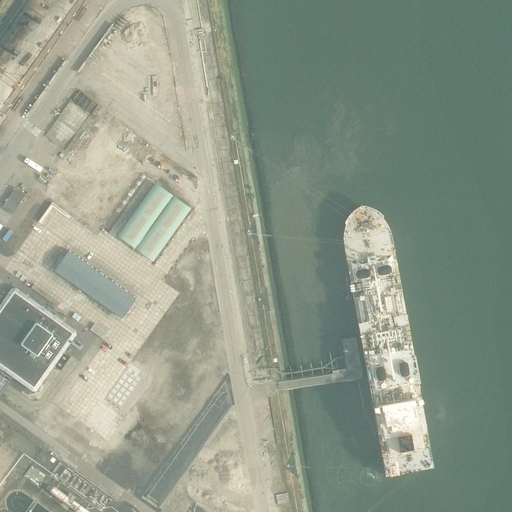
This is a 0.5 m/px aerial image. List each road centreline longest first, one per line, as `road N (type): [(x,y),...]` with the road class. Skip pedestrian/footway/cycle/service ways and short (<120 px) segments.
road 1 (unknown): [(152,511),(0,399)]
road 2 (unknown): [(160,280),(62,231),(43,236),(17,266)]
road 3 (unknown): [(202,160),(158,129),(147,108),(130,66),(137,27)]
road 4 (unknown): [(17,266),(125,337)]
